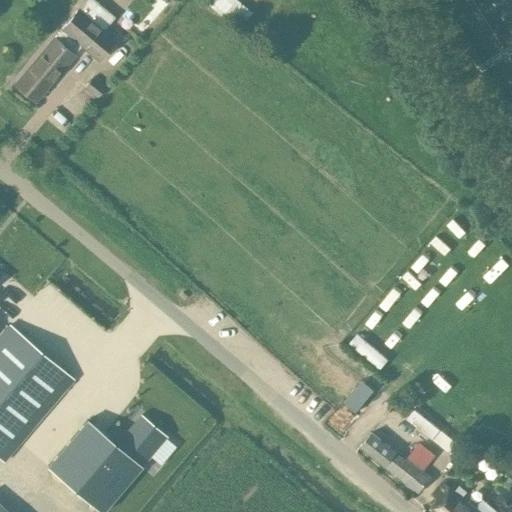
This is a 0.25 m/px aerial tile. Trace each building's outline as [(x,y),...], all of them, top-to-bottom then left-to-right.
[(237,0),(208,0),(237,27),(250,12),(237,0)] [(54,38),(15,86),(34,102),(73,54),(80,47),(98,62),(115,42),(77,9),(60,30),(54,38)] [(92,78),(84,87),(97,97),(104,88),(92,78)] [(9,325),(0,335),(0,458),(4,462),(21,442),(73,380),(9,325)] [(87,420),(47,466),(100,511),(102,511),(105,510),(155,450),(166,436),(141,415),(130,428),(116,445),(87,420)] [(371,433),(361,447),(418,493),(431,478),(423,471),(436,456),(420,443),(407,458),(407,457),(405,459),(371,433)] [(431,495),(442,505),(436,511),(496,511),(482,499),(473,510),(460,499),(466,492),(459,486),(453,493),(441,483),(431,495)] [(12,511),(0,501),(0,511),(12,511)]
